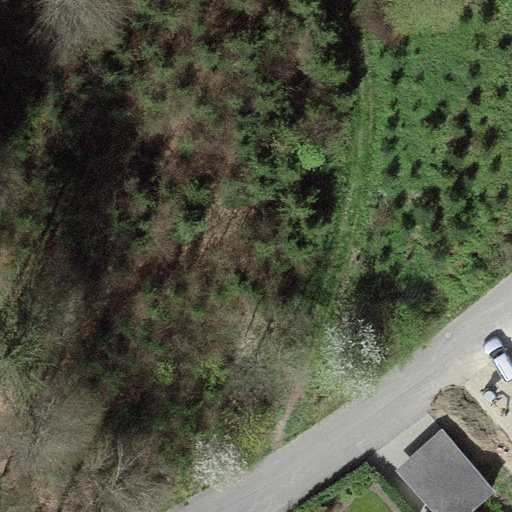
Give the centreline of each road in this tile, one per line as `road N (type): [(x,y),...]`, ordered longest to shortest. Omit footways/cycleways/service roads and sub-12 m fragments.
road 1 (track): [(351,0),(362,74),(351,190),(254,496)]
road 2 (residential): [(228,511),(337,442),(511,306)]
